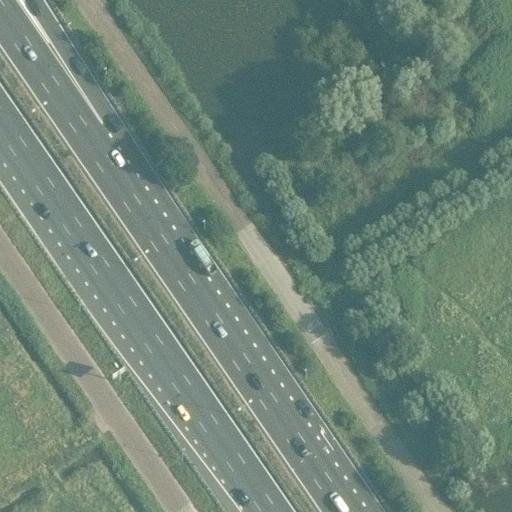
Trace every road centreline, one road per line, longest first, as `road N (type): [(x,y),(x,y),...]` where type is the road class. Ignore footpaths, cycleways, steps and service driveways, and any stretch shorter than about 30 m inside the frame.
road 1 (tertiary): [(437,511),(84,0)]
road 2 (motorway): [(0,119),(269,511)]
road 3 (motorway): [(343,511),(88,137)]
road 4 (tertiary): [(180,511),(0,247)]
road 5 (motorway): [(88,137),(14,0)]
road 6 (motorway): [(88,137),(0,10)]
